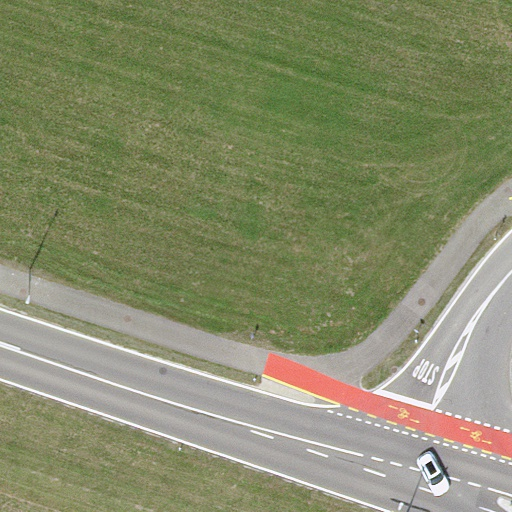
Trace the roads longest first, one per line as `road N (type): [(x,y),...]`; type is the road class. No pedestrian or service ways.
road 1 (primary): [(0,346),(416,484)]
road 2 (tertiary): [(511,278),(459,360),(416,484)]
